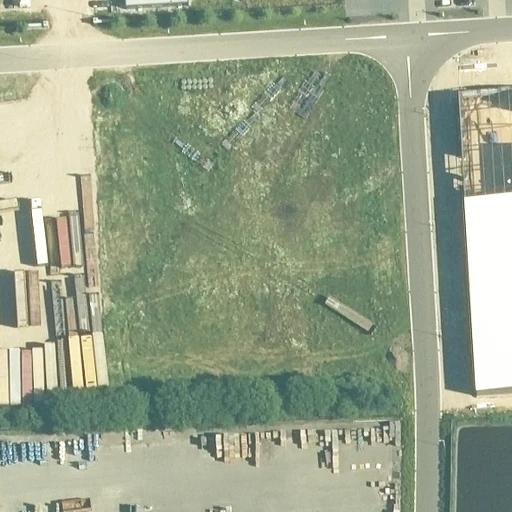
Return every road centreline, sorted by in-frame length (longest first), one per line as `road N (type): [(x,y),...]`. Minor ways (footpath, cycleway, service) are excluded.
road 1 (unclassified): [(434,511),(408,37)]
road 2 (unclassified): [(0,60),(408,37)]
